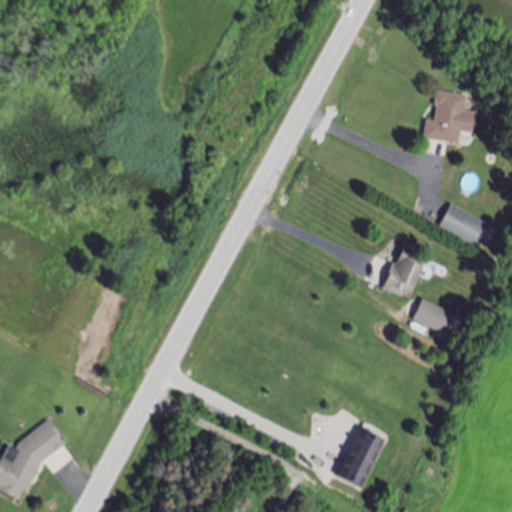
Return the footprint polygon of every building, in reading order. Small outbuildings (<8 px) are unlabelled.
[(472,135),(461,133),(459,147),(423,141),(426,122),(434,123),(436,108),(434,108),(437,93),(466,98),(464,113),(475,115),(477,126),(472,135)] [(452,206),(491,227),(479,250),(440,228),(452,206)] [(426,262),(410,297),(402,293),(399,299),(383,291),(390,276),(388,275),(393,265),(396,267),(406,247),(418,252),(416,257),(426,262)] [(442,336),(414,322),(424,301),(452,315),(442,336)] [(65,447),(43,466),(27,495),(24,494),(19,503),(0,492),(0,465),(9,448),(17,452),(20,446),(50,423),(61,438),(59,440),(65,447)] [(338,479),(362,431),(386,443),(361,491),(338,479)]
